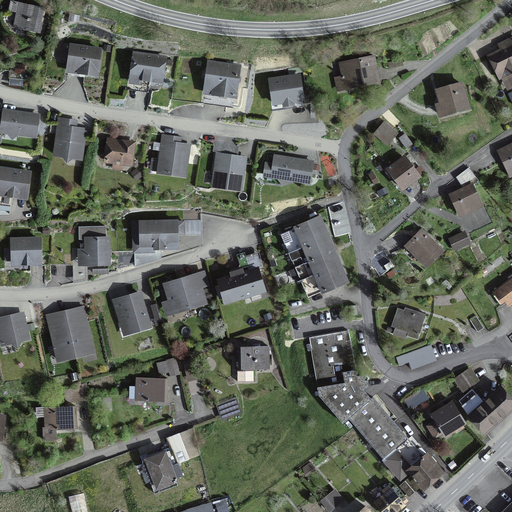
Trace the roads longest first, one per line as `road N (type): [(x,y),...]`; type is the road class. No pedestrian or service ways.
road 1 (residential): [(343,149),(378,361),(411,378),(470,355),(511,356)]
road 2 (residential): [(0,91),(343,149)]
road 3 (primary): [(433,0),(290,29),(207,25),(115,0)]
road 4 (residential): [(0,294),(87,292),(236,238)]
road 5 (residential): [(509,0),(359,124),(343,149)]
road 6 (residential): [(0,486),(36,480),(199,416)]
